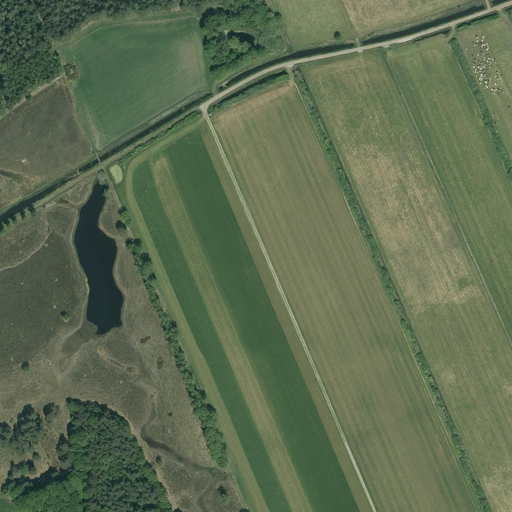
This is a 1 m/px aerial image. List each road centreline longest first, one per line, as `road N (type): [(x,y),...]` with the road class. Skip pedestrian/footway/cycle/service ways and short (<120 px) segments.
road 1 (track): [(374,511),(202,106)]
road 2 (track): [(249,511),(101,165)]
road 3 (track): [(202,106),(272,68),(391,43),(511,2)]
road 4 (track): [(218,96),(221,81),(285,52),(266,0)]
